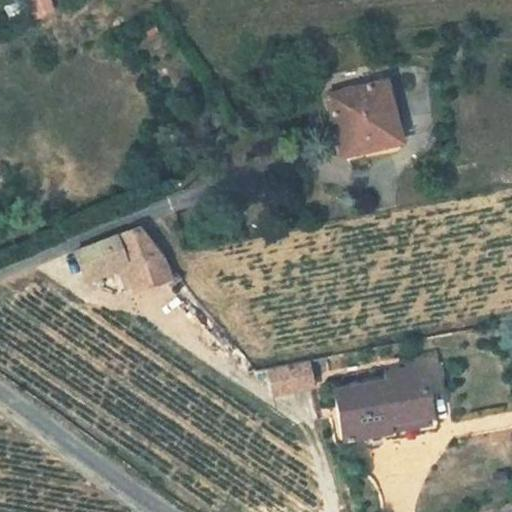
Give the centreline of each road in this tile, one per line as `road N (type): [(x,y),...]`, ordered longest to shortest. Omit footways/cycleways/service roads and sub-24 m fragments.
road 1 (residential): [(194,199),(0,269)]
road 2 (residential): [(160,511),(0,395)]
